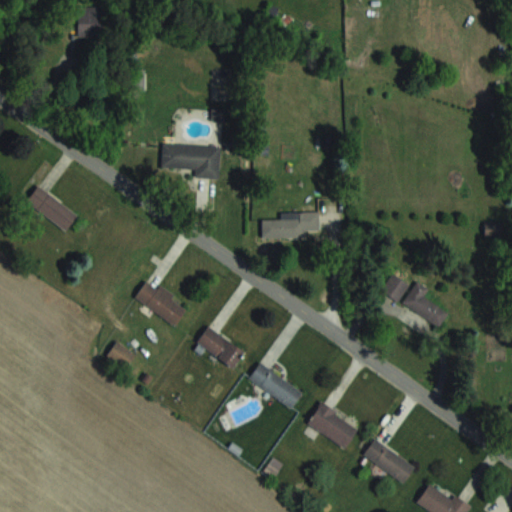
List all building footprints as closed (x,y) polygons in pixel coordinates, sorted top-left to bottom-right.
[(106,6),(77,6),(77,35),(106,35),(106,6)] [(219,145),(161,143),(160,167),(194,168),(194,177),(218,178),(219,145)] [(25,200),(65,230),(77,213),(38,184),(25,200)] [(280,218),(261,218),(261,237),(303,237),(303,229),(319,229),(319,211),(280,211),(280,218)] [(380,289),(396,301),(409,284),(393,272),(380,289)] [(187,305),(146,278),(133,297),(174,324),(187,305)] [(429,288),(417,279),(402,300),(438,326),(448,311),(424,294),(429,288)] [(231,368),(244,351),(208,324),(195,341),(231,368)] [(291,408),(303,391),(259,361),(247,378),(291,408)] [(306,423),(345,447),(358,425),(319,401),(306,423)] [(414,464),(374,437),(363,454),(403,481),(414,464)] [(430,511),(465,511),(470,506),(430,479),(415,502),(430,511)]
